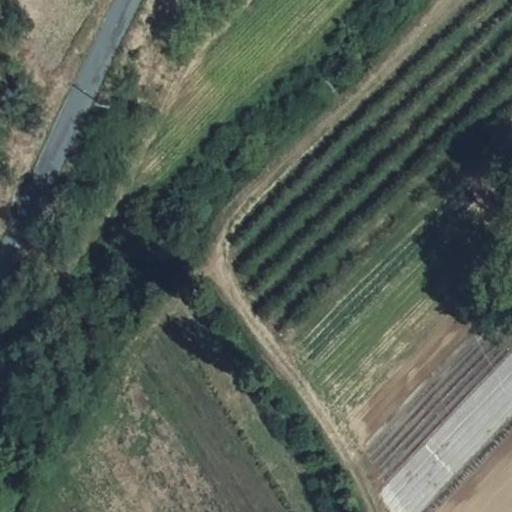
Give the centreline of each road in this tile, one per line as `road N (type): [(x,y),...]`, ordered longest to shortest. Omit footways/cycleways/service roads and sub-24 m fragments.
road 1 (track): [(454,0),(231,222),(225,270),(379,511)]
road 2 (tertiary): [(132,0),(0,280)]
